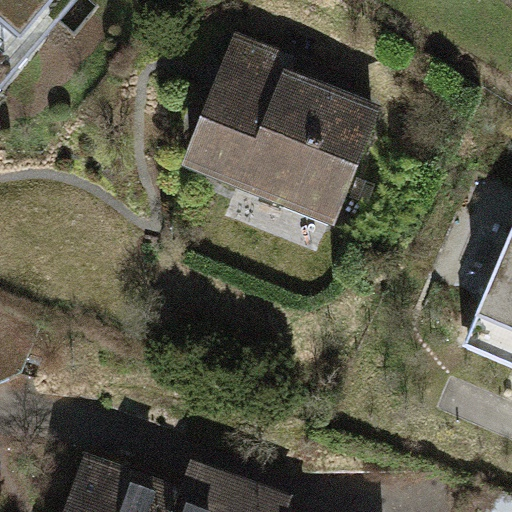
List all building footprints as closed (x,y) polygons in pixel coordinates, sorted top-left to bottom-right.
[(0,0),(0,86),(74,0),(0,0)] [(292,56),(237,34),(184,169),(336,228),(381,112),(285,74),(292,56)] [(511,233),(475,324),(464,350),(511,369),(511,233)] [(37,327),(0,311),(0,377),(20,370),(37,327)] [(192,500),(84,461),(65,511),(281,511),(285,502),(202,473),(192,500)] [(391,511),(450,511),(444,475),(387,485),(391,511)]
